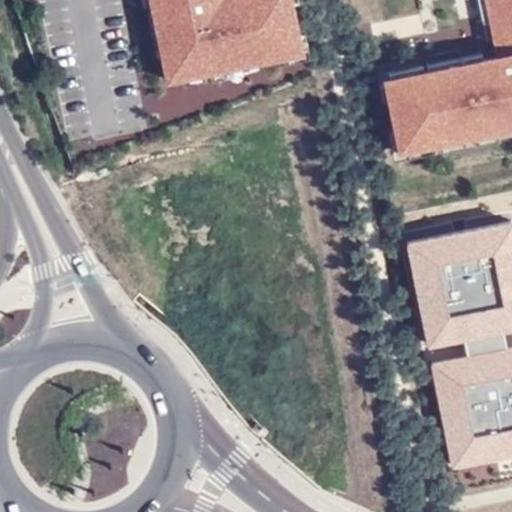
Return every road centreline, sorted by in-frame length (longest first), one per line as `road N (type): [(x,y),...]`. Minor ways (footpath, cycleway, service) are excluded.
road 1 (tertiary): [(131,351),(0,113)]
road 2 (tertiary): [(0,178),(42,280),(36,354)]
road 3 (primary): [(275,511),(180,423)]
